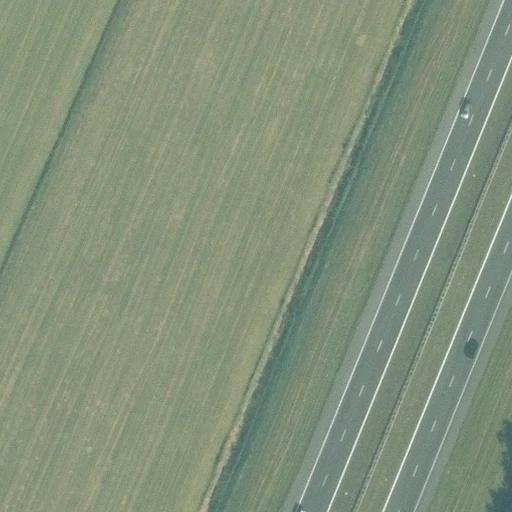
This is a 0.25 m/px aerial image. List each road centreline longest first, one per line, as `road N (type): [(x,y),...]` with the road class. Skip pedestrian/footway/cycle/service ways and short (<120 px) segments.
road 1 (motorway): [(511,20),(312,511)]
road 2 (motorway): [(398,511),(511,233)]
